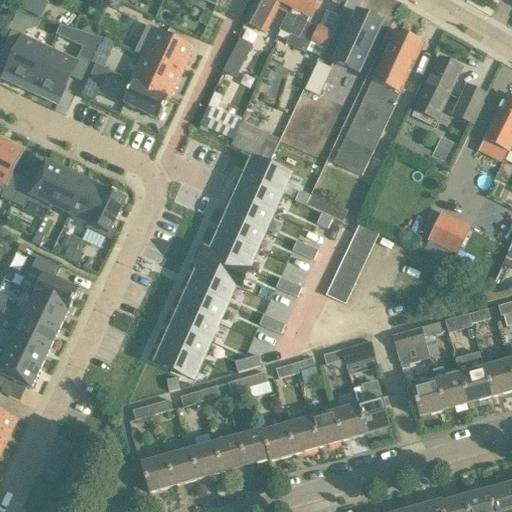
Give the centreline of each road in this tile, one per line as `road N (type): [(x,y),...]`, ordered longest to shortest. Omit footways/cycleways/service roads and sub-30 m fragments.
road 1 (residential): [(6,511),(153,204),(156,178)]
road 2 (residential): [(229,511),(511,434)]
road 3 (residential): [(0,98),(156,178)]
